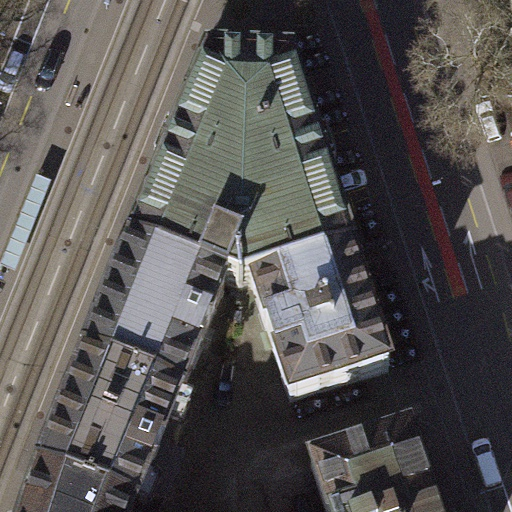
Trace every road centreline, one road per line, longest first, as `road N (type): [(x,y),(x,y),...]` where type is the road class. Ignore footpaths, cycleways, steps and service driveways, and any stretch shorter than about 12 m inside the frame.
road 1 (primary): [(511,393),(384,0)]
road 2 (primary): [(82,0),(0,208)]
